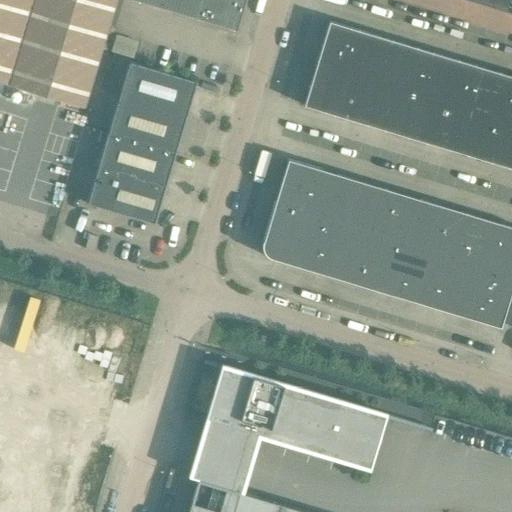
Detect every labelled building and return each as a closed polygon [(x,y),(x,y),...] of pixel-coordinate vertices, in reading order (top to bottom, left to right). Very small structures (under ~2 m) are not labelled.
[(0,0),(0,82),(83,107),(115,0),(0,0)] [(135,0),(235,30),(244,0),(135,0)] [(486,0),(485,4),(506,11),(509,0),(486,0)] [(303,105),(511,168),(511,76),(328,21),(303,105)] [(129,62),(118,97),(185,117),(195,82),(129,62)] [(118,97),(108,132),(174,152),(185,117),(118,97)] [(97,167),(97,168),(164,188),(174,152),(108,132),(97,167)] [(262,241),(261,243),(261,245),(261,248),(262,250),(263,252),(264,255),(266,256),(268,258),(271,259),(271,258),(499,327),(511,285),(511,226),(287,159),(262,241)] [(97,168),(87,203),(153,223),(164,188),(97,168)] [(98,237),(89,234),(85,248),(94,251),(98,237)] [(197,479),(187,511),(308,511),(242,492),(258,437),(369,470),(384,417),(385,414),(354,405),(226,366),(220,365),(187,476),(197,479)]
